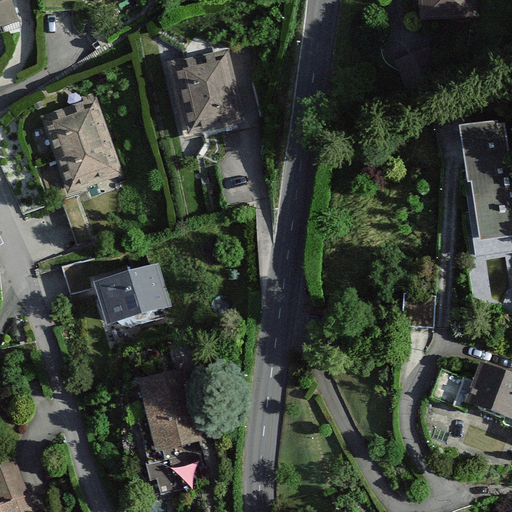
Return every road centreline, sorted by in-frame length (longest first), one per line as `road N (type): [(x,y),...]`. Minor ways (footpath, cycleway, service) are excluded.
road 1 (tertiary): [(321,0),(253,473),(260,511)]
road 2 (residential): [(103,511),(0,220)]
